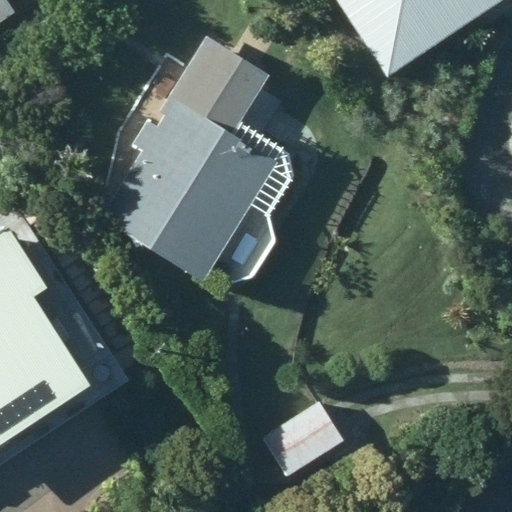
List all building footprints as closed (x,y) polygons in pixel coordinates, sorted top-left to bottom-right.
[(0,0),(0,24),(15,15),(11,9),(23,0),(0,0)] [(336,0),(387,78),(506,0),(336,0)] [(202,287),(278,167),(231,136),(268,79),(207,40),(158,117),(162,120),(158,129),(147,121),(132,146),(142,152),(99,219),(202,287)] [(0,424),(17,413),(0,387),(0,351),(26,333),(0,295),(0,424)] [(288,478),(345,441),(317,399),(261,436),(288,478)]
